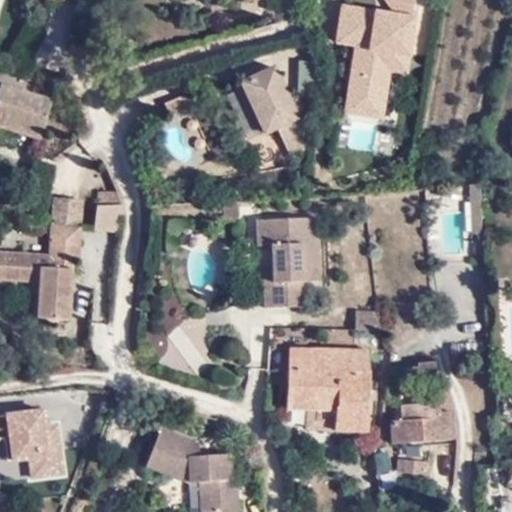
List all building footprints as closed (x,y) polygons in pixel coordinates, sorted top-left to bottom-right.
[(348,112),(385,119),(392,74),(404,74),(418,0),(389,0),(397,14),(345,8),(336,45),(355,48),(348,112)] [(321,90),(318,60),(295,62),(298,92),(321,90)] [(274,63),(243,77),(266,128),(276,124),(289,151),(311,141),(274,63)] [(0,131),(43,145),(56,102),(0,84),(0,131)] [(228,94),(244,143),(259,138),(242,89),(228,94)] [(188,102),(183,90),(163,98),(167,110),(188,102)] [(253,143),(259,168),(286,162),(280,137),(253,143)] [(99,191),(97,203),(121,202),(121,200),(116,190),(99,191)] [(473,215),(484,215),(482,192),(467,193),(469,215),(473,215)] [(51,198),(49,218),(82,221),(84,201),(51,198)] [(400,217),(423,218),(423,199),(399,200),(400,217)] [(119,231),(122,207),(96,204),(93,229),(119,231)] [(473,239),(485,238),(484,215),(473,215),(473,239)] [(73,254),(80,255),(82,221),(49,218),(47,248),(0,245),(0,277),(36,281),(34,314),(69,316),(73,254)] [(309,286),(330,285),(327,222),(263,224),(263,251),(275,252),(275,270),(268,271),(270,314),(310,313),(309,286)] [(354,310),(355,330),(379,329),(382,329),(380,306),(354,310)] [(485,337),(452,339),(453,357),(486,354),(485,337)] [(308,412),(308,350),(283,349),(284,385),(284,412),(308,412)] [(308,350),(308,398),(308,412),(308,430),(371,430),(369,350),(308,350)] [(404,380),(438,377),(436,355),(413,356),(413,366),(403,367),(404,380)] [(460,407),(448,408),(448,398),(407,403),(407,420),(399,422),(401,441),(464,434),(460,407)] [(51,424),(48,409),(0,415),(0,438),(9,437),(16,437),(18,459),(35,457),(37,476),(68,472),(62,423),(51,424)] [(199,437),(162,422),(145,465),(186,481),(197,481),(199,511),(234,511),(230,451),(200,454),(199,437)] [(12,460),(18,459),(16,437),(9,437),(12,460)] [(404,472),(432,476),(432,463),(406,461),(404,472)] [(482,485),(492,485),(492,468),(481,468),(482,485)] [(199,511),(197,481),(186,481),(187,511),(199,511)]
